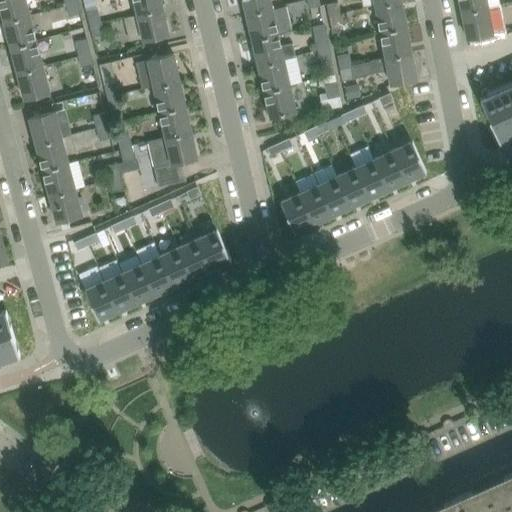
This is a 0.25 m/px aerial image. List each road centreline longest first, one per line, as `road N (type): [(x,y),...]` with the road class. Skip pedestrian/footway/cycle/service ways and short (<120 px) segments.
road 1 (residential): [(274,273),(206,0)]
road 2 (residential): [(66,359),(0,116)]
road 3 (residential): [(66,359),(274,273)]
road 4 (residential): [(274,273),(471,190)]
road 5 (residential): [(471,190),(435,0)]
road 6 (residential): [(351,511),(511,440)]
road 7 (residential): [(0,447),(127,511)]
